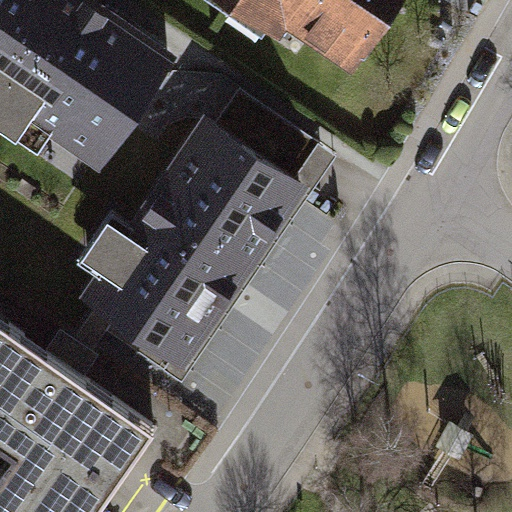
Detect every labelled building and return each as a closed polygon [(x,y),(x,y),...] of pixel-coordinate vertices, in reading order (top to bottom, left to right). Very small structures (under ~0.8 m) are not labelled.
[(0,0),(0,85),(100,153),(169,53),(90,0),(0,0)] [(347,52),(383,0),(269,0),(264,8),(280,18),(285,10),(347,52)] [(240,85),(216,121),(300,178),(181,352),(100,297),(74,333),(61,324),(45,346),(83,373),(99,350),(93,345),(107,326),(182,378),(337,150),(240,85)] [(209,117),(90,290),(100,297),(181,352),(300,178),(216,121),(209,117)] [(0,511),(89,511),(153,422),(83,373),(45,346),(0,314),(0,511)]
